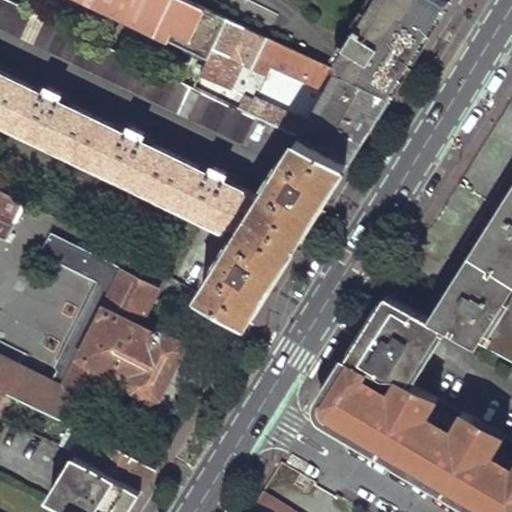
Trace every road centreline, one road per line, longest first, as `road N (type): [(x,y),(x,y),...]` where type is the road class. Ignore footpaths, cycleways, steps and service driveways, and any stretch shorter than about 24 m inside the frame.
road 1 (primary): [(256,413),(511,4)]
road 2 (residential): [(256,413),(424,511)]
